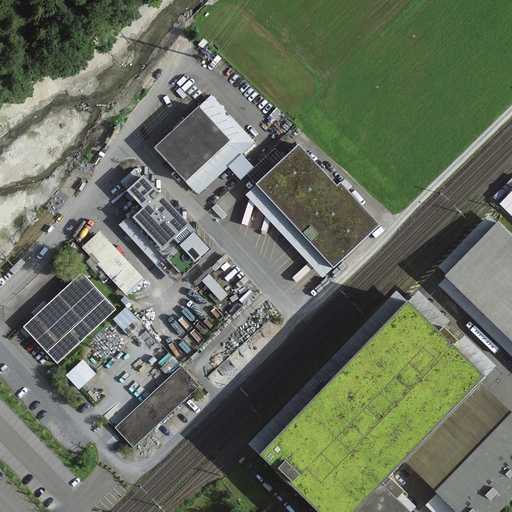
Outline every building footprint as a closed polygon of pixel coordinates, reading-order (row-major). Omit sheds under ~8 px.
[(214,96),(156,149),(199,196),(227,170),(238,183),(253,169),(240,155),(255,142),(214,96)] [(338,185),(333,190),(294,147),(251,186),(330,271),(378,227),(338,185)] [(213,249),(137,166),(120,181),(142,204),(119,225),(173,285),(213,249)] [(511,193),(499,206),(511,218),(511,193)] [(511,223),(506,218),(502,223),(493,213),(442,266),(450,275),(441,284),(511,352),(511,223)] [(101,230),(82,247),(127,296),(146,279),(101,230)] [(80,273),(21,327),(56,366),(116,312),(80,273)] [(221,303),(228,296),(206,273),(199,280),(221,303)] [(387,474),(399,461),(479,380),(493,365),(416,291),(257,455),(316,511),(408,511),(410,510),(396,496),(403,489),(387,474)] [(127,307),(114,319),(124,329),(136,317),(127,307)] [(65,376),(79,390),(97,374),(83,360),(65,376)] [(201,386),(182,365),(115,427),(134,447),(201,386)] [(511,411),(479,380),(399,461),(451,511),(497,511),(511,497),(511,411)]
